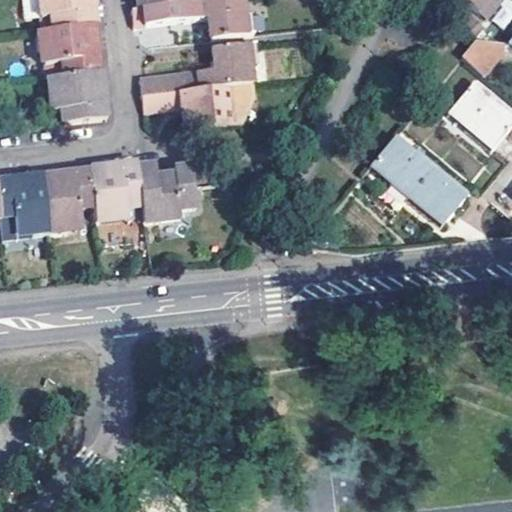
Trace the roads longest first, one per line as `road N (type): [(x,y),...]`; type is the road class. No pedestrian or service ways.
road 1 (secondary): [(110,311),(511,267)]
road 2 (residential): [(0,159),(106,147),(121,136),(110,0)]
road 3 (residential): [(55,511),(117,412),(110,311)]
